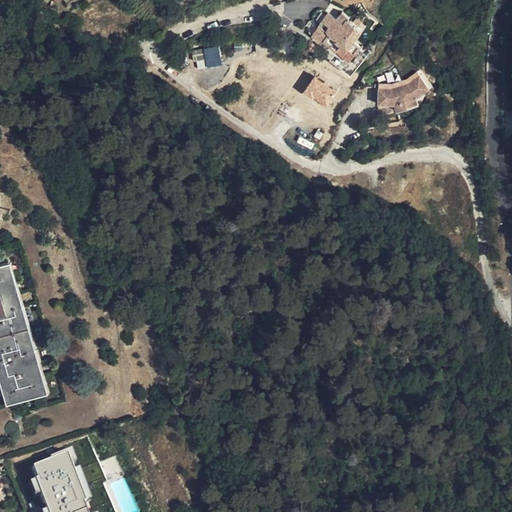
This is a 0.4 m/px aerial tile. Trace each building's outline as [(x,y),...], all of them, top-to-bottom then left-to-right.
[(347,48),(360,30),(348,20),(350,18),(342,12),(336,19),(339,21),(324,40),(349,61),(354,54),(347,48)] [(220,46),(195,50),(196,59),(207,58),(208,65),(223,63),(220,46)] [(394,85),(381,84),(380,100),(397,101),(419,94),(432,85),(422,72),(412,79),(394,85)] [(419,94),(397,101),(398,107),(420,100),(419,94)] [(44,397),(4,267),(0,268),(0,379),(9,408),(44,397)] [(87,511),(85,503),(92,501),(80,465),(77,465),(73,451),(32,464),(37,479),(30,481),(35,496),(41,494),(46,509),(42,510),(42,511),(87,511)]
